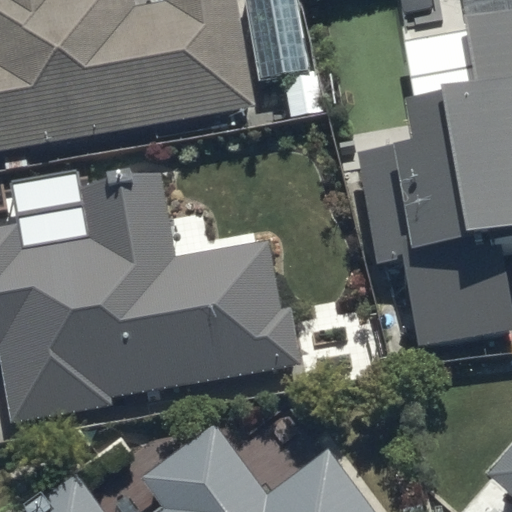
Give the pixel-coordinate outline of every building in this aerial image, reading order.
[(0,0),(0,152),(5,151),(8,169),(32,165),(29,147),(260,107),(241,0),(171,0),(172,1),(138,7),(136,0),(0,0)] [(406,262),(420,348),(511,333),(511,267),(507,236),(511,235),(511,12),(470,19),(480,79),(451,84),(452,92),(412,98),(419,140),(359,150),(377,266),(406,262)] [(0,348),(5,348),(17,422),(114,407),(113,395),(304,365),(294,305),(283,307),(273,244),(175,260),(161,171),(88,183),(97,237),(26,248),(22,223),(0,226),(0,348)] [(375,511),(331,452),(270,496),(216,422),(141,477),(166,511),(164,511),(106,511),(78,474),(27,511),(375,511)] [(511,511),(511,451),(494,472),(511,488),(511,511)]
